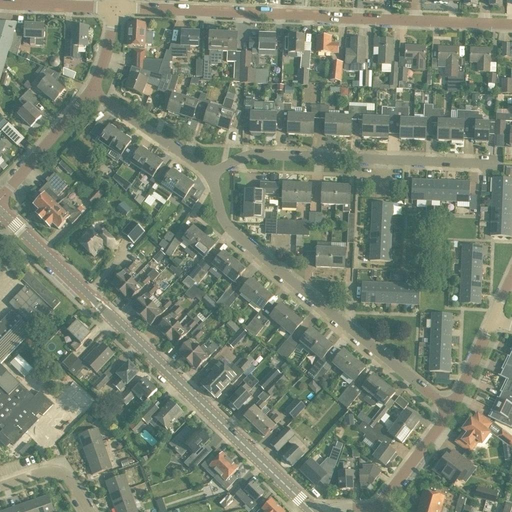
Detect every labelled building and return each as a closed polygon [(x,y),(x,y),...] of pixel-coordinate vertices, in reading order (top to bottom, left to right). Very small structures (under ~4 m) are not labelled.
[(0,82),(8,53),(14,33),(16,24),(0,23),(0,82)] [(152,45),(153,33),(145,33),(145,25),(128,24),(127,46),(144,47),(144,45),(152,45)] [(42,46),(42,40),(43,26),(25,25),(24,39),(26,39),(26,41),(30,41),(30,46),(42,46)] [(87,47),(88,27),(72,26),(71,42),(65,42),(64,57),(71,57),(71,53),(76,54),(77,47),(87,47)] [(14,33),(8,53),(17,56),(22,35),(14,33)] [(181,53),(187,53),(190,53),(190,47),(198,48),(199,33),(182,33),(182,46),(179,46),(179,49),(181,49),(181,53)] [(223,58),(224,34),(210,33),(209,62),(204,62),(203,79),(210,80),(210,65),(217,66),(217,64),(222,64),(223,58)] [(227,62),(236,62),(237,34),(224,34),(223,58),(227,58),(227,62)] [(274,57),(275,37),(259,36),(259,39),(249,38),(249,49),(259,49),(259,57),(274,57)] [(303,56),(304,37),(289,36),(289,38),(285,38),(284,51),(289,51),(289,53),(288,58),(297,58),(297,56),(303,56)] [(338,54),(339,43),(330,43),(330,39),(317,38),(316,54),(338,54)] [(363,54),(364,39),(351,39),(351,50),(345,50),(345,64),(364,65),(364,54),(363,54)] [(397,89),(398,66),(392,66),(392,54),(391,54),(392,40),(374,39),(374,48),(380,48),(379,65),(389,66),(389,85),(380,85),(380,82),(379,82),(379,78),(373,77),(372,88),(380,89),(380,90),(390,90),(390,89),(397,89)] [(511,44),(502,44),(501,57),(511,57),(511,44)] [(179,49),(179,46),(170,46),(168,51),(166,51),(160,69),(158,76),(164,76),(164,75),(168,62),(172,62),(172,58),(187,58),(187,53),(181,53),(181,49),(179,49)] [(424,71),(425,61),(425,48),(406,47),(405,60),(412,60),(411,71),(424,71)] [(457,79),(457,62),(458,49),(439,49),(438,62),(445,62),(444,78),(457,79)] [(489,73),(489,63),(490,50),(470,50),(470,63),(477,63),(476,73),(489,73)] [(144,65),(145,51),(134,51),(133,69),(140,71),(143,71),(144,65)] [(240,83),(240,84),(255,84),(261,84),(262,71),(255,71),(256,70),(250,70),(251,53),(242,53),(242,65),(241,65),(240,83)] [(341,82),(343,63),(331,62),(329,81),(341,82)] [(44,69),(42,68),(41,66),(35,73),(39,76),(38,76),(44,81),(38,89),(54,103),(64,91),(54,82),(57,74),(45,68),(44,69)] [(74,80),(76,74),(63,68),(63,76),(74,80)] [(407,83),(407,68),(399,68),(398,82),(399,82),(398,89),(413,89),(413,84),(406,84),(406,83),(407,83)] [(308,86),(309,70),(300,69),(298,86),(308,86)] [(158,76),(143,71),(140,71),(138,77),(131,75),(126,89),(142,95),(147,83),(159,88),(158,91),(167,95),(173,76),(164,75),(164,76),(158,76)] [(495,85),(496,74),(488,74),(487,84),(488,84),(488,91),(494,91),(494,85),(495,85)] [(181,117),(186,99),(173,95),(179,77),(173,76),(167,95),(164,105),(170,107),(168,113),(181,117)] [(511,79),(502,79),(501,94),(511,94),(511,79)] [(23,86),(25,87),(29,91),(33,86),(27,81),(23,86)] [(30,128),(41,117),(30,106),(36,100),(28,92),(18,102),(25,108),(18,116),(30,128)] [(201,116),(205,102),(204,102),(207,95),(201,93),(198,103),(186,99),(181,117),(194,120),(195,115),(201,116)] [(223,111),(217,128),(230,132),(232,126),(237,128),(242,113),(236,111),(235,115),(231,113),(234,101),(233,101),(235,97),(228,95),(227,99),(225,98),(221,111),(223,111)] [(282,105),(283,105),(283,96),(277,96),(277,99),(275,101),(274,105),(264,105),(263,115),(262,135),(264,135),(266,137),(273,137),(274,136),(275,135),(275,119),(282,119),(282,105)] [(223,111),(221,111),(210,107),(211,104),(205,102),(201,116),(207,118),(205,124),(217,128),(223,111)] [(412,141),(413,121),(408,121),(409,103),(395,103),(395,110),(394,124),(400,124),(399,140),(412,141)] [(261,135),(262,135),(263,115),(263,105),(253,104),(254,104),(245,104),(244,117),(250,117),(250,135),(252,137),(259,137),(261,135)] [(374,140),(375,120),(374,120),(375,104),(367,104),(366,109),(357,109),(356,122),(362,122),(361,139),(374,140)] [(291,106),(283,105),(282,105),(282,119),(287,119),(287,136),(300,136),(301,117),(295,116),(295,110),(291,110),(291,106)] [(449,143),(450,123),(441,122),(441,107),(433,106),(433,108),(432,107),(431,125),(437,126),(437,142),(449,143)] [(319,121),(320,107),(311,107),(310,117),(301,117),(300,136),(312,137),(313,120),(319,121)] [(337,138),(338,118),(328,118),(329,107),(320,107),(319,121),(325,121),(324,138),(337,138)] [(431,125),(432,107),(425,107),(425,111),(424,111),(423,122),(413,121),(412,141),(425,141),(425,125),(431,125)] [(356,122),(357,109),(348,108),(348,112),(344,112),(344,119),(338,118),(337,138),(349,139),(350,122),(356,122)] [(394,124),(395,110),(382,109),(381,120),(375,120),(374,140),(380,140),(380,142),(382,143),(384,143),(387,143),(387,140),(388,123),(394,124)] [(469,127),(469,113),(461,113),(460,123),(450,123),(449,143),(462,143),(463,127),(469,127)] [(494,135),(494,125),(478,124),(479,113),(469,113),(469,127),(475,127),(474,144),(487,145),(488,135),(494,135)] [(495,122),(505,123),(505,122),(511,122),(511,115),(496,114),(496,121),(495,121),(495,122)] [(505,136),(505,123),(495,122),(495,125),(494,125),(494,135),(494,147),(504,147),(504,136),(505,136)] [(110,150),(120,135),(109,128),(106,133),(101,129),(103,127),(97,123),(90,133),(96,137),(92,142),(97,146),(99,142),(110,150)] [(12,138),(17,132),(8,124),(3,129),(12,138)] [(123,164),(133,150),(128,147),(131,143),(120,135),(110,150),(121,157),(118,160),(123,164)] [(141,171),(152,157),(141,149),(138,154),(133,150),(123,164),(128,167),(131,164),(141,171)] [(155,186),(164,172),(159,169),(162,165),(152,157),(141,171),(152,179),(150,182),(155,186)] [(173,193),(183,179),(172,171),(169,176),(164,172),(155,186),(157,187),(154,193),(161,198),(161,199),(166,202),(172,193),(173,193)] [(62,202),(57,197),(68,186),(62,181),(63,180),(57,174),(56,175),(54,174),(49,179),(48,178),(45,181),(48,183),(38,193),(43,197),(33,207),(39,213),(36,216),(43,222),(62,202)] [(183,179),(173,193),(184,201),(181,204),(186,208),(196,194),(191,191),(194,186),(183,179)] [(492,194),(511,194),(511,180),(492,179),(492,194)] [(106,195),(112,188),(104,180),(98,186),(99,187),(86,200),(93,206),(104,194),(106,195)] [(426,202),(427,182),(412,181),(411,201),(426,202)] [(440,202),(441,182),(427,182),(426,202),(440,202)] [(454,203),(455,183),(441,182),(440,202),(454,203)] [(455,183),(454,203),(469,203),(470,183),(455,183)] [(245,205),(264,206),(264,195),(281,196),(281,185),(261,184),(261,192),(246,192),(245,205)] [(297,204),(298,186),(284,185),(283,209),(296,210),(296,204),(297,204)] [(298,186),(297,204),(311,205),(312,186),(298,186)] [(336,206),(337,188),(323,187),(322,206),(336,206)] [(337,188),(336,206),(343,207),(343,212),(349,212),(350,207),(351,188),(337,188)] [(511,209),(511,199),(511,194),(492,194),(491,208),(511,209)] [(139,206),(143,202),(135,195),(132,199),(139,206)] [(62,202),(43,222),(49,229),(52,225),(58,231),(67,221),(71,226),(81,216),(80,216),(85,211),(80,206),(76,210),(64,199),(62,202)] [(263,220),(264,206),(245,205),(245,206),(243,206),(242,207),(242,214),(243,215),(245,215),(245,220),(263,220)] [(371,230),(392,231),(393,206),(372,205),(371,230)] [(511,223),(511,209),(491,208),(490,222),(511,223)] [(134,245),(145,233),(131,221),(121,233),(134,245)] [(297,222),(297,236),(308,236),(309,222),(297,222)] [(510,237),(511,223),(490,222),(490,236),(510,237)] [(189,256),(204,237),(193,228),(187,237),(179,231),(173,243),(165,255),(170,258),(178,247),(178,246),(185,251),(184,252),(189,256)] [(96,238),(87,230),(82,235),(83,236),(78,242),(94,258),(105,246),(110,252),(117,245),(111,239),(110,240),(102,232),(96,238)] [(391,242),(392,231),(371,230),(371,241),(391,242)] [(204,237),(189,256),(193,259),(198,254),(204,259),(215,246),(204,237)] [(163,239),(160,245),(166,248),(168,242),(163,239)] [(391,252),(391,242),(371,241),(370,251),(391,252)] [(331,268),(332,249),(331,249),(331,243),(318,243),(316,268),(331,268)] [(461,261),(481,261),(482,247),(461,246),(461,261)] [(332,249),(331,268),(345,269),(346,250),(332,249)] [(390,263),(391,252),(370,251),(370,262),(390,263)] [(223,275),(234,261),(223,253),(212,266),(223,275)] [(120,293),(132,281),(127,277),(132,272),(131,271),(140,261),(132,254),(127,259),(131,262),(112,283),(116,286),(114,288),(120,293)] [(234,261),(223,275),(234,284),(245,270),(234,261)] [(481,276),(481,261),(461,261),(460,275),(481,276)] [(192,282),(202,270),(197,266),(188,278),(193,282),(192,282)] [(132,281),(120,293),(126,299),(128,297),(131,300),(151,280),(153,282),(159,275),(153,269),(141,282),(140,280),(136,285),(132,281)] [(192,282),(193,282),(197,286),(207,274),(202,270),(192,282)] [(53,311),(60,304),(28,273),(21,280),(53,311)] [(480,290),(481,276),(460,275),(460,289),(480,290)] [(250,302),(261,289),(250,280),(239,293),(250,302)] [(376,305),(377,284),(362,283),(361,304),(376,305)] [(141,318),(153,305),(148,301),(152,297),(151,296),(157,290),(156,290),(159,288),(155,284),(134,307),(137,310),(134,312),(141,318)] [(390,305),(391,285),(377,284),(376,305),(390,305)] [(192,301),(201,291),(194,285),(185,295),(192,301)] [(404,306),(405,285),(391,285),(390,305),(404,306)] [(405,285),(404,306),(419,306),(419,286),(405,285)] [(9,304),(35,329),(52,312),(25,287),(9,304)] [(261,289),(250,302),(261,311),(272,298),(261,289)] [(480,304),(480,290),(460,289),(459,304),(480,304)] [(220,308),(229,297),(225,293),(215,304),(218,307),(220,308)] [(218,307),(215,304),(206,295),(201,301),(213,312),(218,307)] [(229,297),(220,308),(225,312),(234,301),(229,297)] [(153,305),(141,318),(146,323),(148,321),(152,325),(171,305),(167,301),(162,306),(161,305),(157,309),(153,305)] [(280,327),(291,313),(280,305),(269,318),(280,327)] [(166,338),(178,325),(174,321),(178,317),(176,316),(182,310),(179,307),(159,327),(162,330),(160,332),(166,338)] [(0,428),(3,431),(0,433),(0,442),(6,449),(11,444),(14,447),(25,436),(21,433),(26,429),(29,432),(39,421),(36,418),(40,414),(43,417),(54,407),(40,394),(33,401),(32,400),(30,403),(25,399),(28,396),(23,391),(19,387),(21,385),(14,378),(0,365),(33,333),(12,312),(0,323),(0,428)] [(281,357),(297,337),(292,334),(302,322),(291,313),(280,327),(291,336),(286,342),(277,353),(281,357)] [(430,328),(450,329),(451,315),(431,314),(430,328)] [(178,325),(166,338),(172,343),(174,341),(177,344),(191,330),(196,324),(200,320),(197,317),(187,326),(186,325),(182,329),(178,325)] [(250,334),(259,322),(254,318),(245,330),(250,334)] [(234,335),(240,329),(231,320),(225,326),(234,335)] [(76,352),(82,347),(83,346),(83,345),(92,336),(78,322),(67,333),(77,341),(71,347),(76,352)] [(259,322),(250,334),(254,338),(263,326),(259,322)] [(197,341),(203,335),(199,331),(205,325),(202,323),(191,335),(197,341)] [(450,344),(450,329),(430,328),(430,343),(450,344)] [(233,349),(247,334),(242,329),(227,344),(233,349)] [(310,351),(320,338),(310,329),(300,340),(297,337),(281,357),(285,360),(299,342),(310,351)] [(320,338),(310,351),(321,360),(332,347),(320,338)] [(186,362),(199,349),(190,340),(180,351),(183,354),(180,356),(186,362)] [(449,358),(450,344),(430,343),(429,357),(449,358)] [(199,349),(186,362),(192,368),(195,365),(198,369),(217,349),(213,345),(208,351),(202,346),(199,349)] [(114,357),(103,346),(93,357),(92,355),(85,362),(97,374),(114,357)] [(342,372),(353,359),(342,350),(332,364),(342,372)] [(69,369),(78,359),(72,353),(62,363),(69,369)] [(19,356),(10,364),(24,378),(32,370),(19,356)] [(237,367),(244,358),(242,356),(234,364),(237,367)] [(506,357),(508,358),(502,370),(500,369),(500,370),(502,371),(499,376),(511,382),(511,359),(508,357),(506,356),(506,357)] [(448,372),(449,358),(429,357),(428,372),(448,372)] [(244,358),(237,367),(237,368),(238,367),(248,376),(256,368),(252,364),(251,365),(244,358)] [(78,359),(69,369),(69,370),(68,371),(79,380),(83,376),(80,373),(86,367),(78,359)] [(353,359),(342,372),(353,381),(364,368),(353,359)] [(139,374),(129,364),(124,369),(123,368),(117,375),(120,378),(113,386),(117,390),(115,393),(113,395),(116,398),(139,374)] [(220,380),(229,371),(221,364),(200,385),(206,391),(218,378),(220,380)] [(312,380),(321,369),(316,364),(306,376),(312,380)] [(214,399),(239,373),(233,367),(229,371),(220,380),(218,378),(206,391),(214,399)] [(264,391),(280,374),(274,368),(258,386),(264,391)] [(321,369),(312,380),(316,384),(325,372),(321,369)] [(104,403),(109,399),(100,390),(110,380),(103,374),(92,386),(89,389),(99,399),(104,403)] [(280,374),(264,391),(271,398),(287,380),(280,374)] [(367,403),(383,384),(373,375),(362,388),(369,393),(363,400),(367,403)] [(500,393),(498,399),(511,405),(511,382),(499,376),(497,375),(497,376),(506,381),(501,393),(499,392),(498,392),(500,393)] [(145,405),(157,392),(145,380),(136,389),(137,390),(132,395),(128,391),(119,400),(126,407),(136,396),(145,405)] [(237,411),(250,397),(247,394),(252,390),(246,384),(228,403),(230,404),(228,406),(234,412),(236,410),(237,411)] [(376,422),(377,423),(389,410),(384,405),(394,393),(383,384),(367,403),(372,407),(374,407),(379,402),(383,406),(367,425),(371,428),(376,422)] [(341,405),(350,393),(345,389),(336,401),(341,405)] [(350,393),(341,405),(345,408),(355,397),(350,393)] [(404,410),(409,404),(399,397),(394,403),(404,410)] [(495,399),(497,400),(492,412),(490,411),(489,411),(491,412),(489,418),(488,418),(510,429),(511,424),(511,422),(511,421),(510,420),(511,415),(511,405),(498,399),(496,398),(495,399)] [(294,420),(306,408),(296,399),(284,411),(294,420)] [(254,427),(264,417),(260,413),(266,406),(260,401),(244,417),(254,427)] [(184,415),(171,403),(161,413),(151,403),(138,416),(147,426),(149,423),(163,437),(184,415)] [(396,422),(409,432),(418,421),(404,410),(396,422)] [(264,417),(254,427),(264,437),(280,420),(275,415),(269,421),(264,417)] [(461,438),(457,443),(467,450),(470,453),(479,442),(482,444),(490,434),(496,438),(502,430),(491,422),(490,423),(482,417),(480,415),(478,418),(476,417),(471,423),(470,421),(465,428),(466,429),(462,435),(463,435),(461,438)] [(390,458),(392,460),(396,455),(388,448),(391,443),(371,428),(367,425),(363,422),(357,429),(365,435),(364,437),(374,445),(371,449),(375,452),(372,456),(384,466),(390,458)] [(401,443),(409,432),(396,422),(388,431),(377,423),(376,422),(371,428),(391,443),(395,438),(401,443)] [(198,429),(197,430),(193,434),(187,428),(182,433),(170,444),(173,447),(181,455),(188,448),(194,454),(195,454),(201,447),(203,445),(209,440),(198,429)] [(278,452),(294,435),(287,428),(270,445),(278,452)] [(84,450),(104,443),(99,430),(80,436),(84,450)] [(292,466),(304,455),(308,450),(299,441),(283,457),(292,466)] [(89,463),(108,456),(104,443),(84,450),(89,463)] [(340,453),(333,450),(327,466),(335,469),(340,453)] [(218,475),(230,462),(222,454),(214,462),(210,458),(201,467),(214,478),(218,475)] [(192,471),(200,463),(192,455),(184,463),(192,471)] [(457,463),(447,455),(441,463),(439,462),(433,470),(440,475),(442,474),(454,484),(459,478),(462,480),(473,466),(461,458),(457,463)] [(108,456),(89,463),(94,476),(113,470),(108,456)] [(315,486),(326,475),(310,460),(300,471),(315,486)] [(230,462),(218,475),(230,487),(235,482),(231,478),(238,470),(230,462)] [(350,472),(350,463),(343,463),(344,473),(339,473),(340,491),(353,490),(352,479),(355,479),(355,472),(350,472)] [(371,485),(381,472),(373,465),(362,466),(362,471),(360,471),(360,484),(360,490),(366,489),(370,484),(371,485)] [(111,496),(130,490),(126,476),(106,483),(111,496)] [(265,496),(254,485),(246,493),(241,489),(235,495),(245,505),(252,498),(253,500),(252,500),(256,504),(265,496)] [(486,500),(488,490),(477,487),(474,498),(487,501),(486,500)] [(116,510),(135,503),(130,490),(111,496),(116,510)] [(487,501),(495,504),(498,492),(488,490),(486,500),(487,501)] [(440,511),(444,497),(423,491),(417,511),(440,511)] [(462,511),(464,506),(466,498),(460,494),(454,511),(462,511)] [(232,500),(227,495),(224,498),(222,496),(217,502),(224,509),(232,500)] [(36,501),(39,511),(54,511),(49,497),(36,501)] [(156,500),(159,511),(166,511),(164,498),(156,500)] [(24,511),(39,511),(36,501),(22,506),(24,511)] [(262,510),(260,511),(282,511),(272,502),(263,511),(262,510)] [(138,511),(135,503),(116,510),(116,511),(138,511)] [(509,511),(511,505),(505,503),(501,511),(509,511)]
